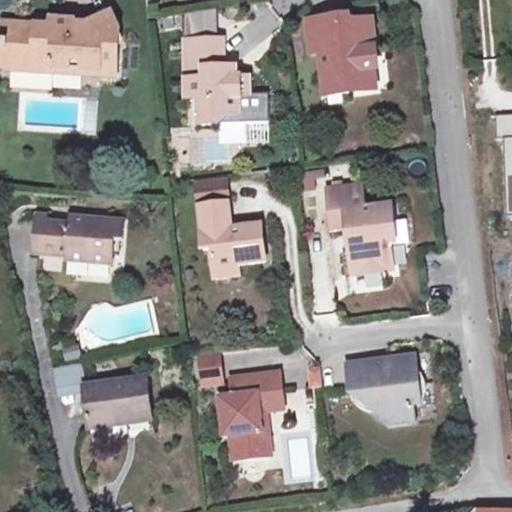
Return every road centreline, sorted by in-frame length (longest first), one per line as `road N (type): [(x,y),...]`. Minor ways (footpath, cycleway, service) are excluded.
road 1 (residential): [(471,327),(431,0)]
road 2 (residential): [(83,511),(17,232)]
road 3 (residential): [(492,494),(471,327)]
road 4 (residential): [(317,343),(471,327)]
road 5 (residential): [(358,511),(492,494)]
